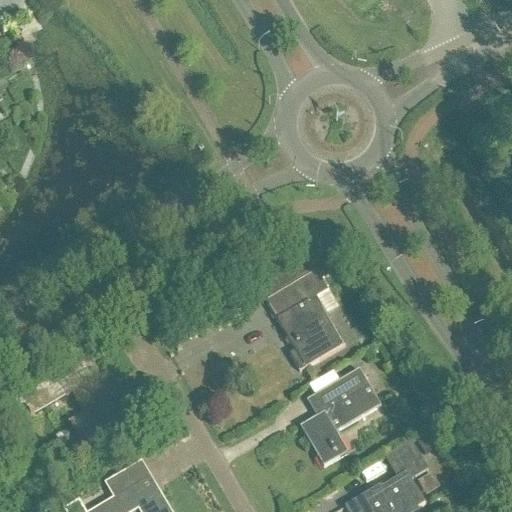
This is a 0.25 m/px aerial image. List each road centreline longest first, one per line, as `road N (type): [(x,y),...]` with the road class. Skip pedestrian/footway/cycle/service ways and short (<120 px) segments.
road 1 (tertiary): [(0,328),(294,161)]
road 2 (secondary): [(495,405),(486,355),(377,163)]
road 3 (secondary): [(348,181),(472,389),(495,405)]
road 4 (unclassified): [(239,511),(150,358)]
